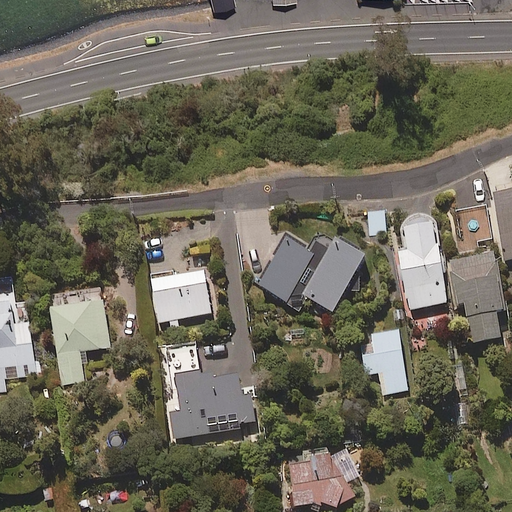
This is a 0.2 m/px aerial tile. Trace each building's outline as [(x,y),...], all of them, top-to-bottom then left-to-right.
[(231,0),(207,0),(210,11),(233,5),(231,0)] [(511,262),(511,195),(496,197),(503,263),(511,262)] [(386,234),(384,213),(368,214),(370,236),(386,234)] [(447,304),(440,249),(437,249),(433,223),(431,221),(428,219),(426,218),(423,218),(420,218),(417,218),(414,219),(411,220),(409,221),(407,223),(405,226),(403,228),(402,231),(406,255),(401,256),(409,310),(447,304)] [(304,256),(287,246),(260,290),(294,310),(302,298),(333,317),(366,262),(324,237),(314,239),(304,256)] [(505,315),(496,257),(450,264),(456,307),(465,306),(471,347),(501,343),(497,316),(505,315)] [(159,324),(169,322),(171,330),(180,328),(179,321),(213,315),(206,274),(152,283),(159,324)] [(15,305),(12,283),(0,283),(0,394),(7,393),(5,381),(41,377),(40,363),(34,364),(27,304),(15,305)] [(97,305),(95,291),(50,297),(61,387),(85,384),(81,354),(110,350),(104,304),(97,305)] [(408,393),(401,335),(372,338),(374,356),(363,357),(365,377),(380,375),(383,396),(408,393)] [(168,434),(172,434),(173,439),(256,432),(253,391),(241,392),(240,380),(215,383),(214,377),(199,378),(196,342),(160,346),(168,434)] [(466,375),(449,375),(451,430),(468,430),(466,375)] [(294,510),(309,509),(309,511),(319,511),(319,510),(327,509),(329,511),(340,511),(343,509),(354,508),(352,483),(356,483),(354,460),(291,465),(294,510)]
